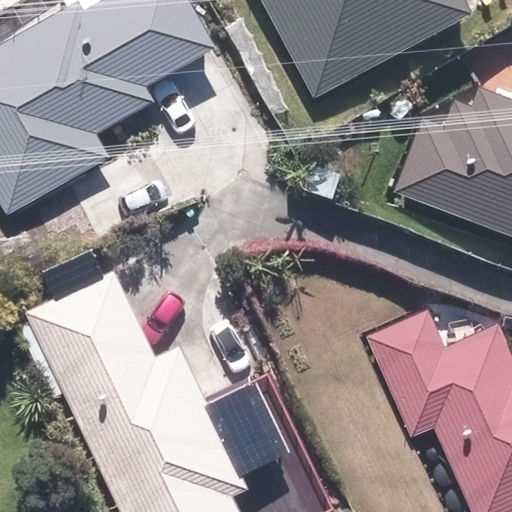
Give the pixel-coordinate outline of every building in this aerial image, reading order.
[(220,51),(191,0),(59,0),(66,12),(0,49),(0,192),(13,216),(113,160),(100,139),(157,107),(148,90),(220,51)] [(262,0),(314,102),(474,22),(462,0),(262,0)] [(511,97),(485,87),(423,119),(393,197),(511,243),(511,97)] [(223,310),(187,236),(20,317),(115,511),(240,511),(233,499),(248,492),(240,476),(292,451),(258,382),(207,407),(172,335),(223,310)] [(429,432),(463,511),(511,511),(511,348),(500,320),(445,343),(428,305),(362,333),(407,441),(429,432)]
